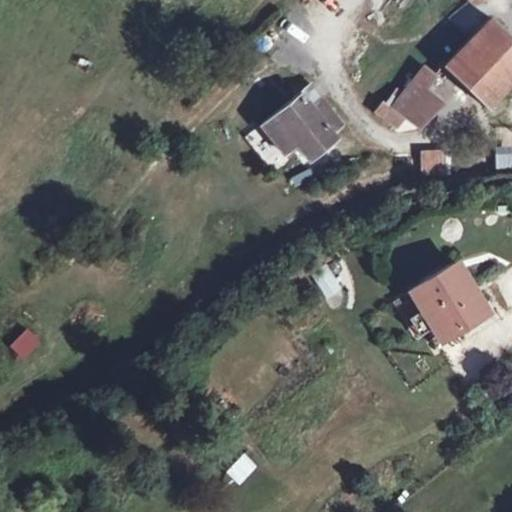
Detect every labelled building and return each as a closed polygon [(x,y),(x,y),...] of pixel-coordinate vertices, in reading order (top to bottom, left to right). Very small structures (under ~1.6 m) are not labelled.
[(511,39),(489,17),(450,59),(493,100),(511,78),(511,39)] [(442,67),(485,108),(493,100),(450,59),(442,67)] [(422,65),(390,108),(404,119),(426,87),(435,76),(422,65)] [(309,84),(298,93),(308,106),(317,98),(320,98),(309,84)] [(426,87),(404,119),(417,129),(444,102),(426,87)] [(298,93),(259,125),(282,154),(294,145),(304,156),(341,124),(320,98),(317,98),(308,106),(298,93)] [(380,100),(371,112),(396,130),(404,119),(390,108),(380,100)] [(485,156),(477,133),(458,140),(466,162),(485,156)] [(121,265),(134,283),(152,269),(145,260),(162,247),(156,239),(121,265)] [(301,262),(272,281),(279,292),(308,273),(301,262)] [(458,263),(411,292),(441,341),(468,324),(488,312),(458,263)] [(325,264),(309,273),(325,299),(341,289),(325,264)] [(309,275),(280,295),(287,305),(315,285),(309,275)]
